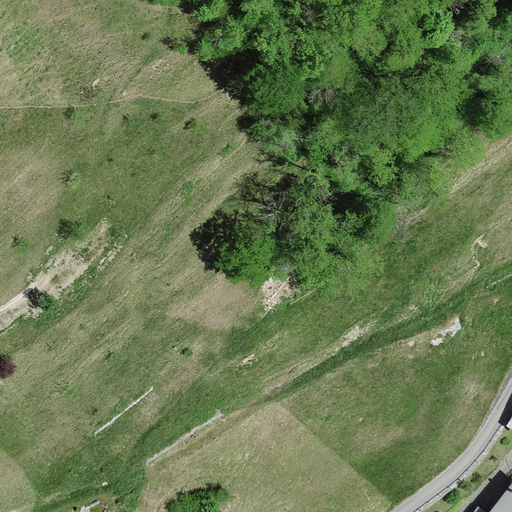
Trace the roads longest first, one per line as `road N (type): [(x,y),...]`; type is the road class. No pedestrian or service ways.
road 1 (track): [(511,276),(453,316),(314,375),(141,477),(38,511)]
road 2 (unclassified): [(401,511),(471,458),(511,397)]
